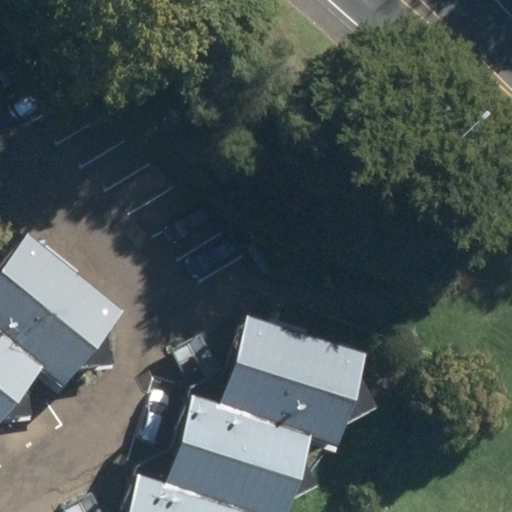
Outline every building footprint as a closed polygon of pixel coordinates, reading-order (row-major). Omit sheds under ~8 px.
[(21,227),(0,255),(0,327),(37,356),(62,375),(118,301),(21,227)] [(236,305),(212,395),(306,421),(338,430),(363,340),(236,305)] [(0,404),(37,356),(0,327),(0,404)] [(182,387),(158,475),(252,500),(283,509),(306,421),(212,395),(182,387)] [(127,466),(114,511),(248,511),(252,500),(158,475),(127,466)]
